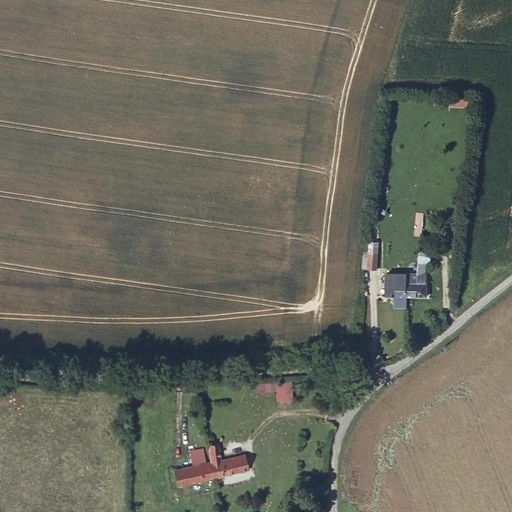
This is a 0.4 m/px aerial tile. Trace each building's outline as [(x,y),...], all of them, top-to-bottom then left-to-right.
[(466,98),(449,97),(448,104),(465,105),(466,98)] [(370,252),(379,253),(380,240),(367,238),(363,266),(369,267),(370,252)] [(433,247),(422,246),(420,270),(427,270),(428,258),(433,258),(433,247)] [(378,269),(379,253),(370,252),(369,267),(378,269)] [(390,293),(412,292),(412,279),(419,279),(420,270),(391,271),(390,293)] [(412,279),(412,292),(430,292),(431,270),(427,270),(420,270),(419,279),(412,279)] [(303,379),(269,379),(268,386),(289,386),(288,397),(304,396),(303,379)] [(218,444),(208,445),(211,461),(220,459),(218,444)] [(188,448),(189,455),(202,453),(200,446),(188,448)] [(191,466),(204,463),(202,453),(189,455),(191,466)] [(220,459),(211,461),(214,476),(248,469),(245,454),(220,459)] [(214,476),(211,461),(204,463),(191,466),(174,469),(178,484),(214,476)]
